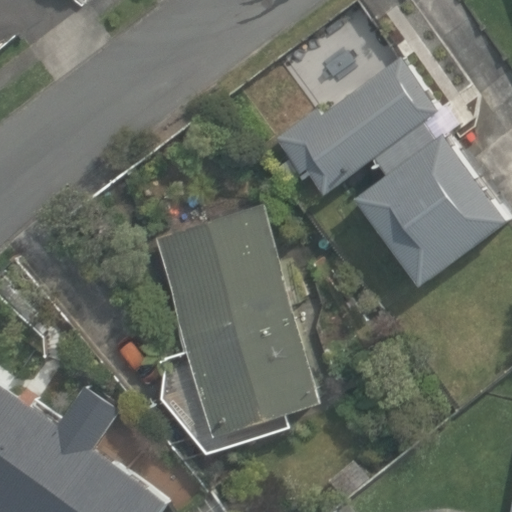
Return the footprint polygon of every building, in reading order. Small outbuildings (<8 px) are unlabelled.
[(369,194),(431,279),(511,219),(511,208),(454,130),(446,136),(432,117),(446,106),(408,54),(405,57),(329,113),(323,106),(285,135),(310,169),(317,163),(335,188),(384,152),(399,172),(369,194)] [(170,393),(216,450),(299,423),(295,411),(336,398),(272,199),(165,233),(200,344),(175,351),(170,393)] [(166,511),(178,494),(103,444),(129,406),(91,380),(66,418),(0,372),(0,506),(8,511),(166,511)] [(335,476),(350,495),(375,475),(360,456),(335,476)] [(237,511),(224,495),(202,511),(237,511)]
